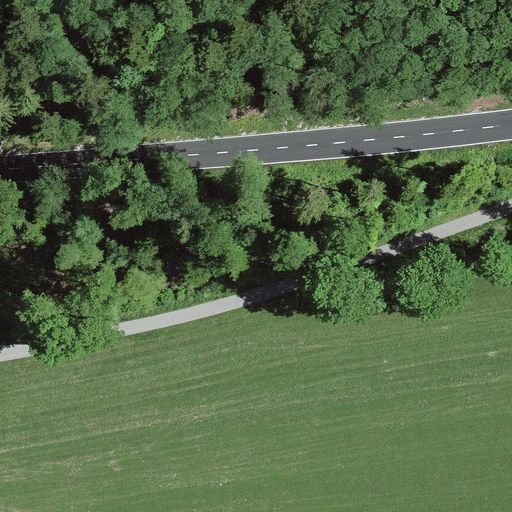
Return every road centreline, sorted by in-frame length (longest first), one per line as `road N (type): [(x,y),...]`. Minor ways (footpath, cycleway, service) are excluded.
road 1 (track): [(0,351),(321,274),(511,207)]
road 2 (tertiary): [(0,170),(511,122)]
